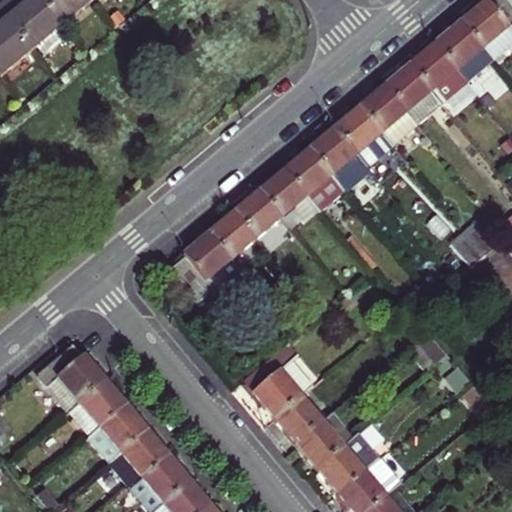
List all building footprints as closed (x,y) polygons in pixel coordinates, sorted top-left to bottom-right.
[(7,0),(0,6),(0,17),(31,55),(62,29),(37,0),(34,0),(21,11),(12,0),(7,0)] [(37,0),(62,29),(93,3),(90,0),(37,0)] [(460,27),(492,64),(511,47),(511,13),(500,0),(493,0),(487,6),(486,5),(460,27)] [(0,80),(31,55),(0,17),(0,80)] [(435,48),(466,86),(492,64),(460,27),(435,48)] [(410,69),(442,107),(467,86),(466,86),(435,48),(410,69)] [(385,90),(417,128),(442,107),(410,69),(385,90)] [(359,111),(391,150),(417,128),(385,90),(359,111)] [(356,158),(366,170),(391,150),(359,111),(334,132),(356,158)] [(334,132),(309,153),(331,179),(356,158),(334,132)] [(331,179),(309,153),(284,174),(306,201),(318,215),(343,194),(341,192),(331,179)] [(331,179),(341,192),(366,170),(356,158),(331,179)] [(258,196),(280,222),(306,201),(284,174),(258,196)] [(233,217),(255,243),(280,222),(258,196),(233,217)] [(209,238),(230,264),(255,243),(233,217),(209,238)] [(463,235),(484,260),(498,249),(477,224),(463,235)] [(450,247),(471,271),(484,260),(463,235),(450,247)] [(343,245),(368,275),(377,268),(351,237),(343,245)] [(230,264),(209,238),(182,259),(184,262),(170,273),(197,305),(211,293),(214,297),(240,275),(230,264)] [(408,312),(414,319),(426,309),(420,301),(408,312)] [(449,361),(428,336),(408,353),(429,378),(449,361)] [(291,364),(297,359),(287,348),(242,385),(252,396),(251,397),(273,423),(299,401),(312,390),(291,364)] [(81,361),(71,349),(37,378),(68,415),(104,385),(82,360),(81,361)] [(458,397),(470,387),(457,370),(445,380),(458,397)] [(104,385),(68,415),(89,441),(125,410),(104,385)] [(465,398),(482,419),(491,412),(474,391),(465,398)] [(299,401),(273,423),(294,448),(320,426),(299,401)] [(89,441),(87,442),(108,467),(146,436),(125,410),(89,441)] [(294,448),(315,473),(352,442),(331,417),(320,426),(294,448)] [(0,418),(0,440),(5,446),(15,437),(0,418)] [(352,442),(315,473),(336,499),(378,464),(371,454),(383,444),(369,428),(352,442)] [(108,467),(129,492),(167,461),(146,436),(108,467)] [(167,461),(129,492),(146,511),(157,511),(188,486),(167,461)] [(336,499),(347,511),(371,511),(383,502),(399,489),(378,464),(336,499)] [(157,511),(207,511),(209,511),(188,486),(157,511)] [(45,491),(35,499),(45,511),(54,511),(59,508),(45,491)] [(391,511),(383,502),(371,511),(391,511)]
